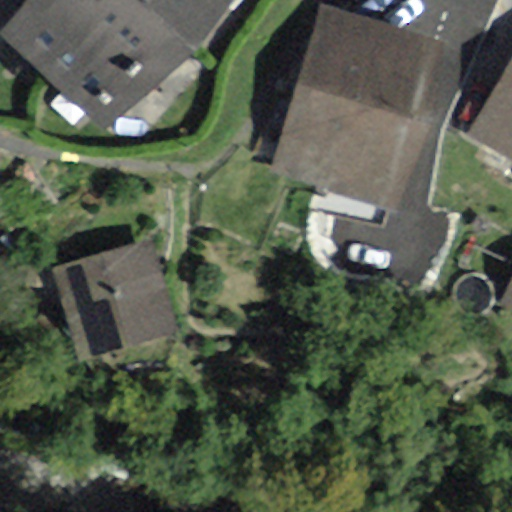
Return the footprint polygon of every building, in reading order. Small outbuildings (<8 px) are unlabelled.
[(226,0),(20,0),(0,22),(0,24),(109,126),(226,0)] [(443,47),(323,12),(278,165),(398,200),(443,47)] [(511,68),(477,131),(511,149),(511,68)] [(183,328),(155,234),(54,263),(81,357),(183,328)] [(511,273),(498,301),(511,307),(511,273)]
